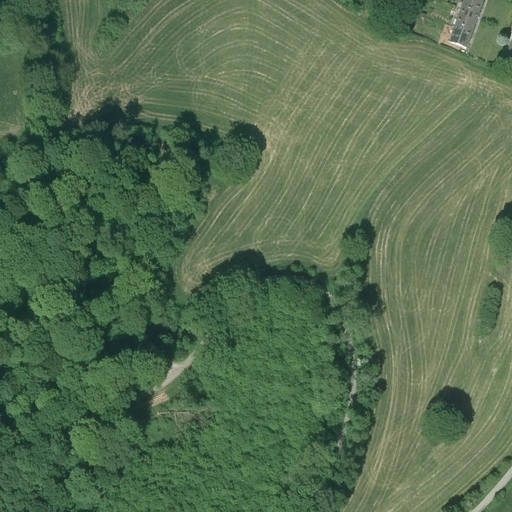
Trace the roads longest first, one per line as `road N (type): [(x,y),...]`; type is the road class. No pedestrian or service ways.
road 1 (track): [(176,370),(254,286),(293,278),(328,296),(346,333),(352,385),(337,451),(308,511)]
road 2 (track): [(0,320),(103,310),(135,325),(176,370)]
road 3 (track): [(0,458),(139,397),(176,370)]
